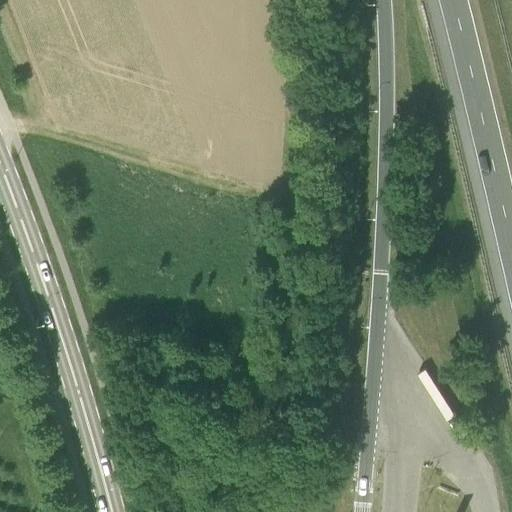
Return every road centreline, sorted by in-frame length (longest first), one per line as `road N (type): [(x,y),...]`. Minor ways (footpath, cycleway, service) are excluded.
road 1 (secondary): [(109,511),(0,177)]
road 2 (motorway): [(382,0),(377,314)]
road 3 (motorway): [(448,0),(511,250)]
